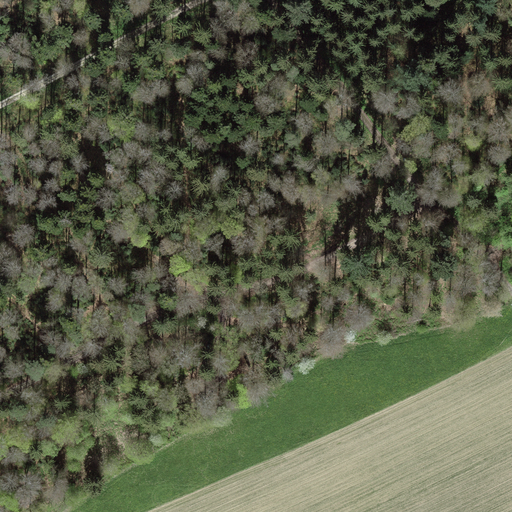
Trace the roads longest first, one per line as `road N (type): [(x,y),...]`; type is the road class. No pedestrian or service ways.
road 1 (track): [(0,396),(163,309),(273,281),(428,200)]
road 2 (track): [(428,200),(264,0)]
road 3 (track): [(200,0),(0,106)]
road 4 (track): [(511,291),(428,200)]
